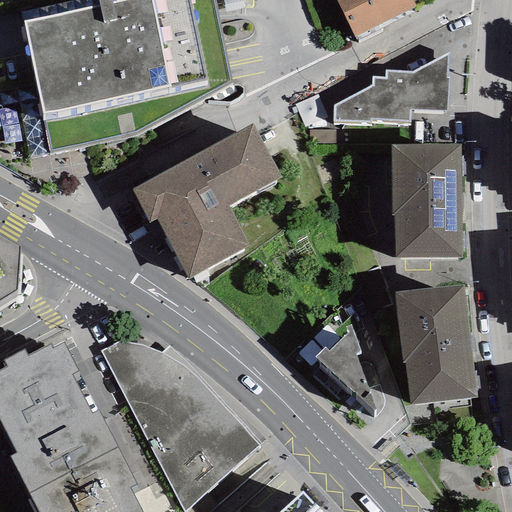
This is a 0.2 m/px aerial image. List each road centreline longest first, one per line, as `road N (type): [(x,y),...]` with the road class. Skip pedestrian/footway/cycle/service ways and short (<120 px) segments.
road 1 (residential): [(511,486),(480,294),(471,139),(478,0)]
road 2 (secondary): [(382,511),(282,404),(70,256)]
road 3 (residential): [(451,0),(166,155)]
